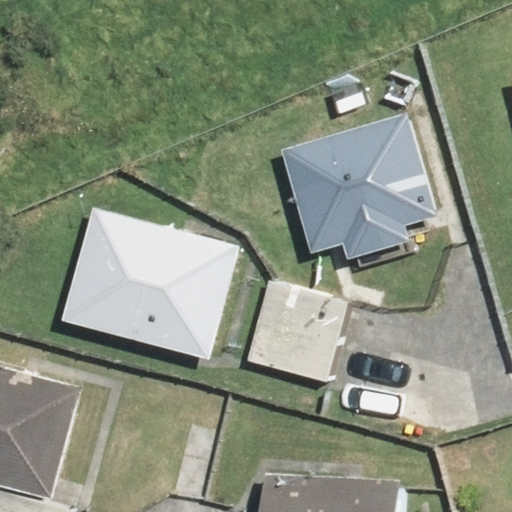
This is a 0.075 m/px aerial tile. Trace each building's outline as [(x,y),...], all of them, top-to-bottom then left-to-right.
[(413,111),(262,154),(295,270),(446,227),(413,111)] [(249,242),(98,205),(69,319),(220,356),(249,242)] [(474,249),(436,259),(456,335),(494,325),(474,249)] [(356,296),(269,279),(252,367),(339,384),(356,296)] [(86,381),(0,359),(0,480),(56,495),(86,381)] [(403,511),(405,473),(269,468),(267,511),(403,511)]
